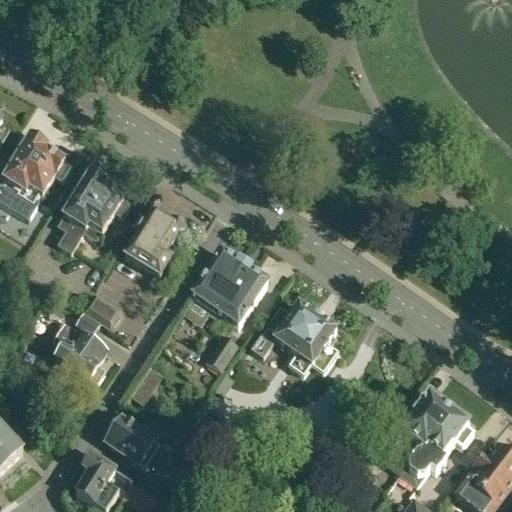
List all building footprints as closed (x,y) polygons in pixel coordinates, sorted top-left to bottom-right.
[(0,151),(8,138),(0,132),(1,131),(0,130),(0,151)] [(0,226),(7,230),(28,197),(39,204),(40,203),(41,205),(54,183),(62,188),(70,175),(62,170),(63,169),(44,157),(45,156),(44,156),(42,150),(43,149),(34,143),(34,145),(29,146),(28,145),(0,189),(0,226)] [(57,252),(70,260),(82,240),(95,248),(100,240),(101,240),(114,220),(122,224),(130,211),(122,207),(123,205),(104,194),(105,193),(104,192),(103,187),(103,186),(94,180),(93,182),(88,182),(87,182),(61,225),(62,225),(57,233),(65,238),(57,252)] [(157,285),(170,265),(164,261),(169,253),(170,251),(177,240),(183,239),(181,229),(174,230),(157,219),(156,214),(146,216),(147,222),(142,230),(139,228),(132,239),(137,242),(123,263),(157,285)] [(191,304),(237,334),(266,290),(220,259),(191,304)] [(94,301),(83,319),(110,335),(120,318),(94,301)] [(251,356),(263,364),(273,349),(294,363),(288,373),(302,383),(308,374),(309,375),(310,374),(320,381),(319,381),(321,382),(323,381),(322,380),(335,362),(336,362),(338,360),(335,358),(335,359),(327,354),(327,353),(326,352),(332,341),(333,341),(335,338),(332,336),(331,336),(300,314),(297,312),(295,315),(290,323),(278,316),(251,356)] [(96,391),(105,378),(98,373),(98,372),(97,371),(106,358),(64,331),(52,349),(58,352),(53,359),(57,361),(54,366),(57,368),(54,372),(65,378),(67,375),(88,388),(89,387),(96,391)] [(206,370),(220,379),(237,353),(223,344),(206,370)] [(0,399),(5,404),(13,394),(14,393),(4,385),(0,381),(0,399)] [(123,412),(135,420),(144,407),(132,399),(123,412)] [(381,467),(400,480),(411,465),(416,468),(437,438),(436,438),(450,419),(429,404),(430,403),(427,402),(425,404),(426,405),(414,420),(412,422),(399,440),(401,441),(381,467)] [(464,430),(450,419),(436,438),(437,438),(416,468),(411,465),(400,480),(399,481),(415,493),(420,487),(424,482),(429,486),(437,475),(437,476),(445,466),(441,464),(451,450),(453,451),(454,449),(461,455),(473,440),(466,434),(467,431),(465,429),(464,430)] [(106,450),(138,471),(145,475),(160,452),(154,448),(161,437),(143,425),(136,437),(121,427),(114,438),(110,438),(107,445),(107,447),(106,450)] [(0,478),(22,459),(0,435),(0,478)] [(495,511),(511,490),(511,465),(496,454),(487,465),(482,461),(472,475),(472,476),(453,501),(454,501),(451,505),(452,511),(495,511)] [(113,502),(116,499),(119,492),(126,496),(131,489),(90,462),(81,475),(88,480),(74,499),(93,511),(109,511),(115,503),(113,502)] [(154,484),(140,474),(132,486),(147,495),(154,484)] [(131,489),(126,496),(121,505),(132,511),(151,511),(157,504),(132,487),(131,489)] [(428,511),(418,503),(411,511),(428,511)]
